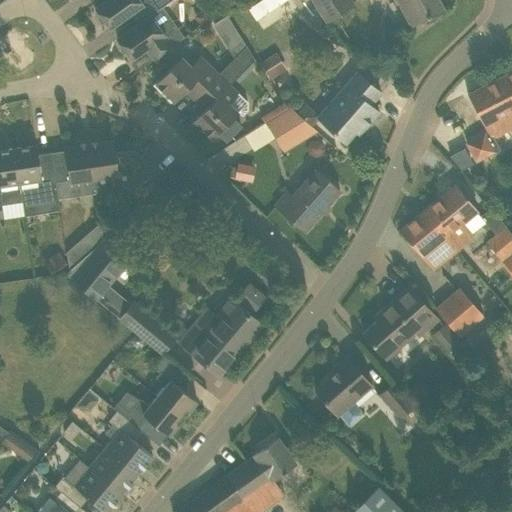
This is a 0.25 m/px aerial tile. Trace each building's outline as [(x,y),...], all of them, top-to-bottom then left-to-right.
[(105,0),(95,7),(99,12),(99,17),(102,21),(106,22),(110,28),(131,14),(138,23),(151,14),(159,8),(153,0),(105,0)] [(312,0),(325,21),(354,4),(351,0),(312,0)] [(398,0),(411,24),(443,8),(438,0),(398,0)] [(138,23),(117,38),(121,43),(120,48),(123,52),(128,53),(132,58),(152,44),(159,54),(181,38),(167,20),(159,26),(151,14),(138,23)] [(277,50),(260,60),(270,77),(287,67),(277,50)] [(155,82),(174,101),(189,85),(199,95),(218,75),(199,56),(190,66),(180,56),(155,82)] [(511,70),(503,75),(511,92),(511,108),(510,110),(511,113),(511,70)] [(317,116),(318,117),(346,142),(361,124),(365,128),(379,112),(371,104),(381,92),(357,71),(317,116)] [(208,104),(193,119),(213,138),(218,133),(226,140),(241,125),(233,117),(238,112),(242,116),(246,112),(247,102),(218,75),(199,95),(208,104)] [(499,148),(493,137),(511,126),(511,113),(510,110),(511,108),(511,92),(503,75),(467,93),(487,132),(466,143),(475,160),(499,148)] [(317,129),(311,125),(298,112),(292,107),(266,123),(283,150),(317,129)] [(98,135),(87,137),(96,189),(126,185),(140,199),(164,174),(149,159),(147,162),(134,149),(114,152),(112,140),(99,142),(98,135)] [(96,192),(96,189),(87,137),(77,138),(78,145),(65,147),(66,154),(52,156),(59,197),(96,192)] [(311,139),(307,145),(308,152),(315,156),(321,155),(325,149),(323,142),(318,138),(311,139)] [(59,197),(52,156),(51,151),(38,153),(37,144),(15,148),(23,200),(23,202),(59,197)] [(0,208),(2,208),(1,204),(23,200),(15,148),(0,150),(0,208)] [(472,164),(465,149),(449,157),(460,170),(472,164)] [(238,161),(237,166),(234,177),(253,181),(256,165),(238,161)] [(292,193),(289,190),(276,205),(305,230),(340,190),(314,167),(292,193)] [(455,183),(424,209),(458,249),(474,236),(463,222),(477,210),(455,183)] [(434,269),(458,249),(424,209),(400,228),(434,269)] [(486,241),(504,262),(511,272),(511,232),(506,225),(486,241)] [(64,272),(96,298),(110,282),(129,258),(104,238),(64,272)] [(58,251),(42,261),(50,273),(66,264),(58,251)] [(179,341),(219,374),(261,323),(248,312),(262,295),(248,284),(234,300),(219,319),(207,308),(179,341)] [(483,315),(460,288),(436,308),(459,335),(483,315)] [(394,305),(391,301),(374,316),(377,319),(363,331),(386,357),(416,331),(419,334),(438,318),(412,289),(394,305)] [(163,353),(164,354),(177,338),(133,302),(120,317),(163,353)] [(430,335),(447,352),(460,341),(444,323),(430,335)] [(191,377),(164,354),(163,353),(153,365),(160,371),(156,376),(165,384),(156,395),(183,417),(197,400),(182,388),(191,377)] [(361,409),(355,401),(371,386),(347,356),(334,367),(337,371),(315,389),(338,416),(340,414),(349,425),(362,414),(361,409)] [(399,419),(413,406),(415,405),(394,381),(378,395),(399,419)] [(169,435),(183,417),(156,395),(149,403),(127,391),(114,407),(118,410),(142,431),(151,420),(169,435)] [(112,438),(105,447),(137,474),(152,455),(135,440),(142,431),(118,410),(110,419),(114,422),(105,432),(112,438)] [(72,421),(64,431),(71,437),(80,427),(72,421)] [(8,431),(2,427),(0,429),(0,438),(2,440),(8,431)] [(259,511),(274,502),(271,498),(281,490),(273,479),(295,463),(277,436),(253,452),(254,454),(174,511),(259,511)] [(35,450),(26,444),(18,454),(27,460),(35,450)] [(122,492),(137,474),(105,447),(89,465),(122,492)] [(55,484),(61,489),(81,505),(89,496),(106,511),(122,492),(89,465),(74,484),(63,475),(55,484)] [(404,511),(378,485),(351,511),(404,511)] [(75,511),(81,505),(61,489),(53,498),(59,503),(51,511),(75,511)]
